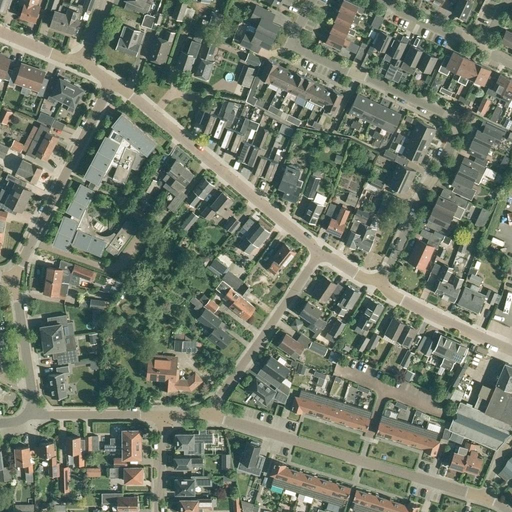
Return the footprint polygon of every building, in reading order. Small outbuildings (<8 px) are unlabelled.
[(0,0),(0,9),(6,11),(9,0),(0,0)] [(35,21),(40,6),(36,5),(37,0),(21,0),(20,4),(24,5),(21,16),(22,17),(23,18),(26,19),(27,18),(35,21)] [(62,5),(58,3),(59,0),(49,0),(46,8),(55,10),(50,25),(61,29),(69,3),(63,1),(62,5)] [(94,0),(85,0),(84,5),(92,8),(94,0)] [(144,1),(144,0),(128,0),(136,3),(134,9),(143,13),(147,12),(150,3),(144,1)] [(186,7),(187,7),(189,1),(186,0),(176,0),(171,17),(182,21),(183,19),(182,18),(186,7)] [(363,13),(365,8),(346,0),(343,0),(339,10),(354,17),(357,10),(363,13)] [(466,21),(470,11),(468,10),(473,2),(469,0),(454,0),(459,2),(454,13),(459,15),(459,17),(466,21)] [(69,3),(61,29),(75,34),(80,20),(79,20),(83,7),(70,3),(69,3)] [(274,37),(274,36),(279,25),(272,22),(276,14),(256,4),(249,19),(259,23),(256,28),(256,29),(274,37)] [(195,10),(187,7),(186,7),(182,18),(183,19),(191,21),(195,10)] [(360,19),(358,18),(358,19),(354,17),(339,10),(334,21),(335,21),(349,28),(349,27),(352,21),(357,24),(360,19)] [(160,24),(163,14),(163,13),(157,11),(155,16),(153,22),(160,24)] [(155,16),(147,14),(145,14),(141,24),(151,28),(153,22),(155,16)] [(378,28),(379,28),(384,17),(376,14),(371,24),(373,25),(373,26),(378,28)] [(219,26),(221,19),(211,15),(209,23),(219,26)] [(207,26),(209,21),(203,19),(201,24),(197,23),(193,34),(195,34),(193,40),(192,40),(187,53),(182,51),(176,67),(178,67),(178,68),(187,72),(188,70),(189,71),(192,62),(194,63),(196,56),(195,56),(200,42),(202,37),(203,37),(207,26)] [(356,31),(349,27),(349,28),(335,21),(330,32),(345,39),(345,38),(347,33),(354,36),(356,31)] [(136,54),(143,32),(123,25),(116,47),(136,54)] [(256,29),(256,28),(249,25),(247,25),(246,29),(246,30),(240,44),(258,53),(262,45),(269,48),(274,37),(274,36),(274,37),(256,29)] [(171,41),(174,32),(167,29),(163,39),(153,35),(146,57),(164,63),(171,41)] [(386,53),(394,37),(380,31),(373,46),(386,53)] [(511,33),(506,31),(501,42),(511,47),(511,33)] [(351,41),(345,38),(345,39),(330,32),(325,43),(340,50),(343,43),(349,46),(351,41)] [(407,43),(394,37),(386,53),(394,56),(391,63),(398,66),(402,59),(400,58),(407,43)] [(210,60),(215,44),(206,41),(200,57),(199,57),(193,74),(201,77),(201,79),(205,80),(206,79),(208,79),(214,62),(210,60)] [(417,67),(424,52),(411,45),(403,61),(417,67)] [(361,59),(366,49),(360,46),(355,57),(361,59)] [(430,74),(438,58),(424,52),(417,67),(430,74)] [(456,72),(463,56),(453,52),(447,65),(442,63),(438,71),(447,75),(450,69),(456,72)] [(0,76),(9,80),(11,75),(6,73),(10,59),(4,57),(5,55),(0,53),(0,76)] [(258,68),(262,59),(249,53),(245,62),(258,68)] [(462,83),(472,61),(463,56),(456,72),(461,74),(457,81),(462,83)] [(278,65),(278,64),(268,60),(260,78),(269,83),(278,65)] [(474,80),(482,65),(472,61),(462,83),(465,85),(468,78),(474,80)] [(24,94),(33,67),(22,63),(20,69),(14,67),(8,84),(14,86),(15,82),(23,85),(20,92),(24,94)] [(240,76),(251,81),(256,69),(245,65),(240,76)] [(269,83),(279,87),(287,69),(278,65),(269,83)] [(392,80),(392,79),(397,69),(397,68),(390,65),(384,76),(392,80)] [(489,87),(493,77),(489,75),(491,70),(482,65),(474,80),(484,85),(488,87),(489,87)] [(33,67),(24,94),(28,95),(30,87),(38,90),(37,94),(43,96),(49,79),(44,77),(46,74),(44,73),(45,71),(33,67)] [(296,74),(287,69),(279,87),(288,91),(296,74)] [(398,82),(403,72),(397,69),(392,79),(398,82)] [(297,96),(306,77),(296,73),(296,74),(288,91),(297,96)] [(500,99),(510,79),(500,74),(498,79),(493,77),(489,87),(488,87),(485,92),(500,99)] [(62,102),(72,83),(70,82),(71,81),(64,78),(64,79),(60,77),(54,90),(52,89),(47,99),(54,103),(56,99),(62,102)] [(315,82),(315,83),(315,82),(306,77),(297,96),(306,100),(315,82)] [(511,98),(511,97),(511,79),(510,79),(500,99),(500,100),(501,97),(506,100),(503,105),(507,107),(511,98)] [(324,87),(315,83),(315,82),(306,100),(315,104),(324,87)] [(72,83),(62,102),(63,102),(64,101),(70,104),(67,109),(73,112),(76,106),(75,106),(84,89),(80,87),(81,86),(74,83),(74,84),(72,83)] [(333,91),(324,87),(315,104),(325,109),(333,91)] [(258,105),(261,100),(254,96),(256,90),(251,88),(246,101),(254,106),(255,104),(258,105)] [(333,90),(333,91),(325,109),(328,110),(327,113),(327,114),(330,116),(331,115),(332,112),(334,113),(343,95),(333,90)] [(360,118),(368,99),(357,94),(349,112),(360,118)] [(484,112),(490,100),(483,97),(478,109),(484,112)] [(371,123),(379,104),(368,99),(360,118),(371,123)] [(219,116),(218,115),(215,114),(217,108),(204,102),(196,121),(204,124),(203,128),(208,131),(207,132),(211,134),(219,116)] [(382,128),(390,110),(379,104),(371,123),(382,128)] [(277,115),(279,109),(270,105),(267,110),(277,115)] [(500,115),(502,111),(501,107),(496,105),(490,120),(495,122),(499,114),(500,115)] [(0,121),(7,124),(13,112),(2,107),(0,110),(0,121)] [(393,133),(401,115),(390,110),(382,128),(393,133)] [(219,116),(211,134),(214,135),(214,133),(221,136),(228,120),(231,113),(226,111),(223,117),(219,116)] [(41,112),(38,119),(45,122),(48,114),(41,112)] [(157,141),(122,113),(113,124),(114,125),(108,136),(106,135),(85,175),(98,181),(102,175),(104,176),(105,176),(113,164),(117,166),(113,177),(125,182),(132,166),(137,169),(147,153),(157,141)] [(228,148),(235,130),(230,128),(233,122),(232,121),(235,114),(231,113),(228,120),(221,136),(219,142),(226,145),(224,147),(228,148)] [(295,124),(298,119),(289,114),(286,119),(295,124)] [(248,128),(251,120),(245,117),(239,132),(235,130),(228,148),(230,149),(231,147),(239,151),(245,135),(248,128)] [(509,129),(511,121),(511,120),(507,118),(503,126),(509,129)] [(62,130),(65,123),(53,119),(50,126),(62,130)] [(246,161),(252,144),(247,142),(250,136),(249,136),(252,129),(256,131),(259,123),(251,120),(248,128),(245,135),(239,151),(236,157),(242,160),(241,161),(245,162),(246,161)] [(431,140),(436,129),(418,121),(413,132),(431,140)] [(40,128),(34,139),(53,148),(59,137),(49,132),(50,129),(41,124),(40,128)] [(483,132),(477,129),(472,140),(489,148),(492,141),(497,144),(502,134),(505,135),(507,131),(494,125),(492,129),(486,126),(483,132)] [(255,165),(262,148),(261,148),(264,143),(269,130),(265,128),(260,141),(257,147),(252,144),(246,161),(245,162),(247,163),(248,162),(255,165)] [(426,151),(431,140),(413,132),(408,142),(408,143),(426,151)] [(408,142),(402,139),(402,140),(397,138),(395,141),(406,147),(402,154),(420,162),(426,151),(408,143),(408,142)] [(21,153),(22,149),(24,144),(14,139),(10,148),(21,153)] [(27,152),(27,153),(36,158),(37,155),(47,160),(53,148),(34,139),(27,152)] [(484,159),(489,148),(472,140),(467,151),(476,156),(474,161),(486,167),(485,166),(487,160),(484,159)] [(0,156),(4,159),(10,147),(0,142),(0,156)] [(269,159),(263,156),(266,150),(262,148),(255,165),(252,171),(259,174),(258,175),(261,176),(262,175),(269,159)] [(406,167),(409,160),(397,155),(385,150),(382,157),(394,162),(394,161),(398,163),(393,174),(411,183),(416,171),(406,167)] [(264,177),(265,176),(272,179),(281,156),(276,154),(273,161),(269,159),(262,175),(261,176),(264,177)] [(36,181),(42,168),(23,159),(17,171),(36,181)] [(167,189),(184,166),(176,159),(167,170),(168,171),(162,179),(166,182),(163,185),(167,189)] [(479,184),(486,167),(474,161),(472,164),(467,166),(461,163),(456,174),(473,182),(479,184)] [(279,187),(286,190),(283,197),(295,202),(300,188),(303,181),(298,178),(301,171),(300,170),(299,168),(297,166),(292,164),(289,164),(287,165),(284,164),(280,175),(283,176),(279,186),(279,187)] [(185,185),(194,174),(184,166),(167,189),(176,195),(167,206),(174,211),(187,195),(181,190),(185,185)] [(319,177),(321,171),(314,169),(312,175),(311,174),(303,194),(313,198),(320,177),(319,177)] [(32,190),(23,186),(25,181),(8,173),(6,178),(8,180),(4,189),(27,200),(32,190)] [(406,194),(411,183),(393,174),(388,185),(406,194)] [(471,187),(473,182),(456,174),(451,184),(463,190),(461,195),(471,200),(476,190),(471,187)] [(373,177),(370,175),(366,182),(369,183),(369,184),(381,189),(385,182),(373,176),(373,177)] [(150,193),(157,180),(150,176),(143,188),(140,194),(137,197),(142,200),(144,196),(145,197),(149,192),(150,193)] [(203,198),(214,185),(204,177),(194,189),(194,190),(186,200),(193,207),(202,196),(203,198)] [(65,216),(54,243),(67,248),(70,240),(74,241),(73,243),(100,253),(104,245),(107,247),(106,248),(117,256),(137,228),(127,220),(117,234),(114,232),(113,232),(112,233),(111,234),(109,234),(108,235),(107,235),(105,235),(104,235),(103,235),(101,235),(100,234),(99,234),(98,233),(96,232),(95,232),(94,231),(93,230),(93,228),(92,227),(91,226),(90,224),(89,223),(88,222),(88,220),(87,218),(87,217),(87,215),(86,213),(86,211),(87,210),(87,208),(87,206),(88,205),(89,203),(90,202),(91,200),(92,199),(93,198),(91,196),(93,190),(88,188),(81,184),(67,210),(75,214),(72,219),(65,216)] [(27,200),(4,189),(2,189),(0,192),(0,206),(15,214),(18,209),(22,211),(27,200)] [(355,206),(358,197),(355,196),(356,194),(350,191),(345,202),(355,206)] [(227,207),(233,200),(222,192),(211,205),(211,204),(209,202),(201,213),(209,220),(217,210),(227,217),(232,211),(227,207)] [(327,204),(330,197),(321,192),(318,200),(327,204)] [(434,207),(452,216),(452,215),(460,219),(465,208),(469,210),(472,203),(468,201),(454,194),(451,201),(439,196),(434,207)] [(386,219),(393,203),(383,199),(382,204),(381,203),(376,215),(386,219)] [(315,224),(324,205),(311,200),(303,218),(315,224)] [(349,210),(342,207),(339,212),(332,209),(329,217),(332,218),(327,229),(333,232),(333,234),(338,236),(339,235),(340,235),(345,223),(344,223),(349,210)] [(350,230),(344,243),(355,248),(356,245),(362,233),(361,232),(364,224),(365,224),(367,219),(371,209),(366,207),(365,207),(364,211),(357,208),(352,221),(354,221),(352,224),(350,228),(350,229),(350,230)] [(447,226),(452,216),(434,207),(428,218),(440,224),(438,229),(448,234),(451,228),(447,226)] [(187,231),(188,229),(199,216),(192,211),(181,226),(187,231)] [(232,232),(241,221),(232,214),(223,225),(232,232)] [(247,236),(239,245),(249,254),(257,244),(259,246),(270,232),(259,222),(257,224),(249,217),(243,225),(239,230),(247,236)] [(362,233),(356,245),(368,251),(375,236),(373,235),(376,229),(365,224),(364,224),(361,232),(362,233)] [(437,248),(442,238),(433,233),(432,233),(427,244),(419,240),(409,261),(423,268),(433,247),(437,248)] [(448,244),(451,239),(444,236),(442,241),(448,244)] [(470,241),(462,238),(457,251),(465,253),(470,241)] [(284,265),(295,252),(285,243),(274,256),(276,258),(267,269),(274,274),(282,263),(284,265)] [(198,261),(205,266),(211,259),(206,255),(202,256),(198,261)] [(67,269),(68,263),(60,261),(51,258),(50,267),(48,266),(46,279),(68,283),(69,283),(71,275),(67,269)] [(94,271),(74,264),(71,274),(90,281),(91,278),(95,279),(97,273),(94,272),(94,271)] [(224,275),(210,265),(208,268),(221,278),(224,275)] [(449,283),(446,282),(451,271),(443,267),(437,278),(440,280),(438,285),(436,284),(433,290),(435,291),(435,292),(441,295),(444,287),(446,289),(449,283)] [(480,285),(483,278),(475,274),(477,270),(470,267),(468,275),(470,276),(469,280),(480,285)] [(237,289),(243,280),(228,269),(224,275),(221,278),(237,289)] [(325,302),(337,285),(325,276),(313,294),(325,302)] [(444,287),(441,295),(454,301),(464,279),(456,276),(451,285),(449,283),(446,289),(444,287)] [(67,294),(69,283),(68,283),(46,279),(44,292),(49,293),(49,297),(66,299),(67,294)] [(142,283),(137,279),(133,285),(137,289),(142,283)] [(229,306),(246,319),(255,307),(222,281),(215,290),(223,296),(223,297),(231,304),(229,306)] [(246,297),(252,289),(245,283),(239,291),(246,297)] [(351,308),(360,293),(348,286),(339,301),(338,304),(337,304),(333,310),(343,315),(347,310),(346,309),(348,306),(351,308)] [(477,312),(483,299),(485,296),(480,294),(465,287),(458,303),(477,312)] [(498,303),(502,295),(498,293),(488,289),(484,298),(487,299),(486,301),(493,304),(494,302),(498,303)] [(210,299),(206,295),(201,301),(205,304),(205,305),(214,312),(219,305),(210,298),(210,299)] [(203,303),(193,296),(190,300),(199,308),(203,303)] [(104,309),(105,300),(91,299),(91,301),(80,299),(79,306),(90,307),(90,308),(104,309)] [(357,324),(366,329),(367,330),(372,320),(375,322),(383,306),(371,299),(357,324)] [(324,320),(318,316),(322,311),(308,301),(300,313),(311,321),(307,326),(315,332),(310,339),(313,341),(327,321),(324,319),(324,320)] [(223,348),(232,337),(218,326),(222,320),(206,307),(197,318),(212,330),(208,336),(223,348)] [(162,313),(157,320),(163,324),(168,317),(162,313)] [(49,325),(41,326),(43,339),(66,336),(74,334),(72,322),(68,323),(66,314),(51,317),(53,325),(49,325)] [(397,339),(405,324),(393,317),(385,333),(397,339)] [(298,329),(302,323),(296,319),(292,325),(298,329)] [(338,338),(346,324),(337,319),(329,333),(338,338)] [(409,345),(417,329),(405,324),(397,339),(395,343),(399,344),(400,341),(409,345)] [(191,351),(191,335),(186,335),(186,332),(175,331),(173,350),(181,350),(191,351)] [(373,351),(374,348),(380,335),(373,332),(366,348),(373,351)] [(298,342),(286,334),(278,344),(290,353),(289,355),(296,359),(299,353),(305,346),(299,342),(298,342)] [(362,352),(369,340),(370,338),(364,335),(356,348),(362,352)] [(445,368),(457,342),(441,335),(433,352),(443,357),(440,365),(440,366),(437,373),(441,375),(445,368)] [(66,336),(43,339),(45,352),(53,350),(57,350),(58,358),(59,364),(63,363),(74,361),(78,361),(76,346),(67,347),(66,336)] [(430,355),(436,342),(428,337),(425,343),(421,342),(417,349),(422,351),(430,355)] [(324,355),(328,348),(312,341),(308,348),(324,355)] [(457,344),(457,342),(445,368),(450,370),(454,362),(456,359),(461,361),(467,348),(457,344)] [(407,368),(414,353),(407,350),(400,365),(407,368)] [(187,380),(178,379),(179,369),(176,369),(177,357),(150,354),(147,378),(160,379),(160,388),(183,390),(183,389),(191,390),(202,380),(196,373),(187,380)] [(281,381),(289,370),(271,356),(262,368),(267,372),(263,377),(277,387),(288,395),(290,387),(281,381)] [(511,365),(505,363),(496,384),(511,390),(511,391),(511,394),(511,365)] [(456,387),(466,368),(459,364),(449,383),(456,387)] [(57,367),(58,373),(48,375),(52,398),(67,396),(64,373),(69,372),(68,366),(57,367)] [(274,391),(256,377),(246,390),(266,404),(271,397),(278,400),(278,401),(285,403),(288,395),(277,387),(274,391)] [(491,388),(482,384),(478,395),(479,395),(474,406),(460,401),(448,429),(497,449),(511,431),(511,395),(510,394),(511,391),(495,384),(495,385),(493,384),(491,388)] [(303,411),(308,412),(314,393),(301,389),(299,397),(295,396),(291,409),(302,413),(303,411)] [(452,394),(451,391),(448,390),(445,391),(443,396),(449,400),(452,394)] [(308,412),(322,417),(328,397),(314,393),(308,412)] [(322,417),(337,421),(343,402),(328,397),(322,417)] [(337,421),(351,426),(357,406),(343,402),(337,421)] [(372,411),(357,406),(351,426),(366,430),(372,411)] [(376,433),(391,438),(397,419),(382,414),(376,433)] [(412,423),(397,419),(391,438),(405,443),(412,423)] [(405,443),(420,447),(426,428),(412,423),(405,443)] [(426,428),(420,447),(425,449),(424,451),(436,455),(440,441),(436,440),(439,432),(426,428)] [(448,429),(445,428),(442,438),(448,440),(451,430),(448,429)] [(141,437),(143,436),(143,432),(141,431),(141,429),(123,430),(123,437),(110,437),(110,444),(141,443),(141,437)] [(207,433),(194,433),(176,433),(176,434),(174,436),(174,441),(176,442),(176,448),(194,448),(194,442),(207,443),(212,443),(212,434),(207,434),(207,433)] [(80,451),(80,436),(66,437),(66,452),(74,452),(74,459),(84,459),(84,451),(80,451)] [(34,450),(35,456),(48,456),(49,476),(60,475),(59,462),(57,462),(56,449),(54,450),(54,441),(40,442),(40,445),(34,446),(34,450)] [(242,452),(240,459),(242,460),(241,462),(250,465),(248,471),(259,475),(263,464),(256,462),(261,446),(258,445),(259,443),(251,441),(251,443),(248,442),(244,452),(242,452)] [(463,470),(463,468),(467,455),(465,455),(467,450),(469,450),(471,443),(465,441),(464,446),(459,445),(457,452),(454,451),(450,466),(463,470)] [(118,465),(127,465),(127,458),(141,458),(141,456),(143,456),(143,451),(141,450),(141,443),(110,444),(105,444),(105,451),(123,451),(123,457),(114,457),(114,466),(118,466),(118,465)] [(34,450),(29,450),(29,446),(15,447),(16,464),(25,464),(25,472),(33,471),(33,463),(36,463),(35,456),(34,450)] [(3,466),(1,450),(0,449),(0,480),(12,479),(10,465),(3,466)] [(467,455),(463,468),(477,473),(481,458),(468,454),(467,455)] [(203,466),(203,457),(190,457),(190,455),(175,455),(175,469),(190,469),(190,466),(203,466)] [(511,461),(509,458),(508,460),(502,469),(510,477),(511,475),(511,461)] [(271,484),(284,488),(290,469),(285,467),(286,465),(275,461),(270,475),(274,476),(271,484)] [(118,465),(118,466),(118,467),(110,467),(110,477),(125,477),(125,481),(142,481),(142,467),(127,467),(127,465),(118,465)] [(305,473),(290,469),(284,488),(299,493),(305,473)] [(319,478),(305,473),(299,493),(313,497),(319,478)] [(176,493),(194,493),(194,485),(212,485),(212,476),(194,476),(194,478),(176,478),(176,493)] [(334,482),(319,478),(313,497),(328,502),(334,482)] [(334,482),(328,502),(343,506),(345,498),(347,499),(351,488),(334,482)] [(352,509),(361,511),(367,511),(373,495),(356,489),(353,500),(355,501),(352,509)] [(123,497),(123,493),(102,493),(102,503),(117,503),(117,510),(113,510),(112,511),(124,511),(128,511),(128,510),(132,510),(132,511),(138,511),(138,510),(139,510),(139,502),(138,502),(138,500),(138,495),(134,495),(134,497),(123,497)] [(373,495),(367,511),(383,511),(388,499),(373,495)] [(211,505),(211,498),(190,498),(190,499),(181,499),(181,500),(179,500),(178,511),(197,511),(197,502),(201,502),(201,505),(211,505)] [(388,499),(383,511),(399,511),(402,504),(388,499)] [(407,505),(402,504),(399,511),(417,511),(419,506),(408,503),(407,505)]
